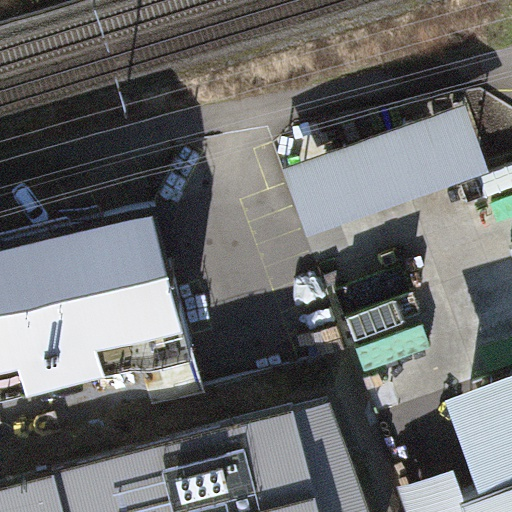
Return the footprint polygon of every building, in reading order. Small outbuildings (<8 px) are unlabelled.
[(285,166),(309,230),(492,163),(468,99),(285,166)] [(140,197),(0,234),(0,388),(179,342),(140,197)] [(486,488),(511,478),(511,372),(452,394),(486,488)] [(361,511),(321,398),(0,480),(0,511),(361,511)] [(473,511),(467,494),(457,465),(399,486),(408,511),(473,511)] [(511,511),(511,478),(486,488),(467,494),(473,511),(511,511)]
